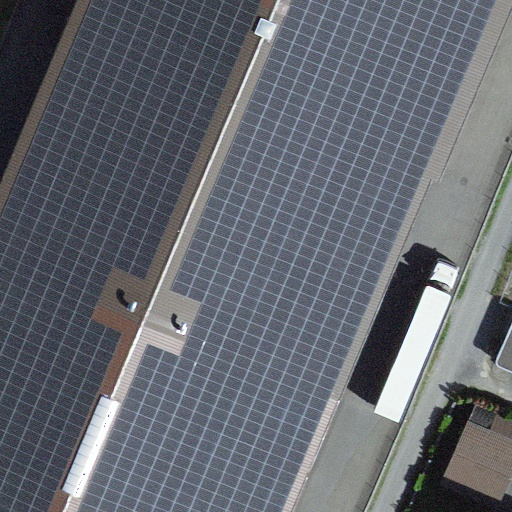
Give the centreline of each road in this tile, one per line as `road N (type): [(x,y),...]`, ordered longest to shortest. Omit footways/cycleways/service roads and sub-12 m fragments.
road 1 (track): [(423,358),(511,154)]
road 2 (track): [(357,511),(423,358)]
